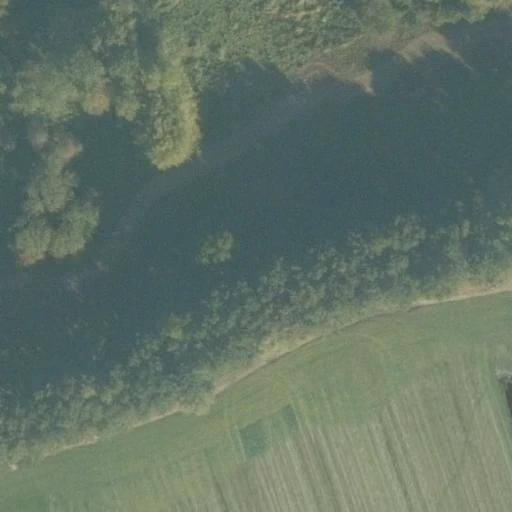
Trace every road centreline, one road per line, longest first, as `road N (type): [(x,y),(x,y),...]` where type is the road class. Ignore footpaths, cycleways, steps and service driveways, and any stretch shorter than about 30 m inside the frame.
road 1 (track): [(0,287),(76,281),(100,265),(151,190),(288,109),(370,83),(430,43),(511,25)]
road 2 (track): [(0,469),(201,396),(369,310),(511,282)]
